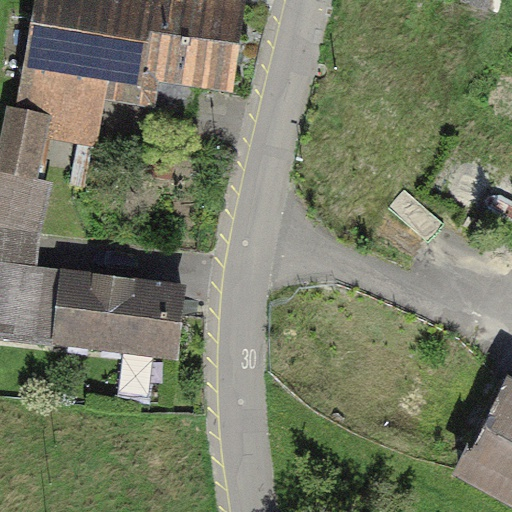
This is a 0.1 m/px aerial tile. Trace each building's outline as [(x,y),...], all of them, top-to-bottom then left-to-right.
[(245,2),(221,0),(52,0),(46,77),(236,94),(245,2)] [(492,0),(464,0),(488,10),(492,0)] [(511,214),(494,253),(511,261),(511,214)] [(195,279),(61,270),(57,341),(191,350),(195,279)] [(511,390),(511,371),(316,281),(269,383),(473,476),(511,390)] [(511,420),(478,486),(511,503),(511,420)]
